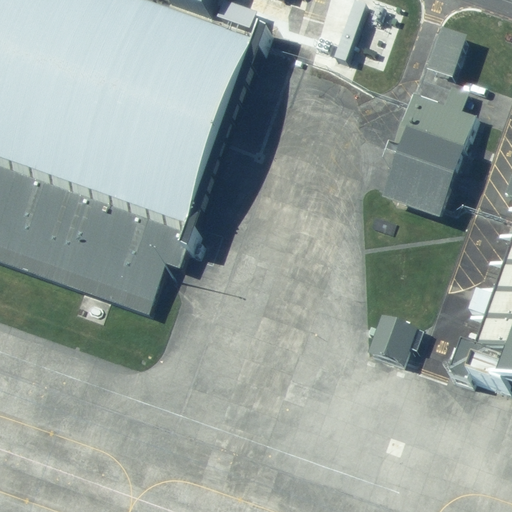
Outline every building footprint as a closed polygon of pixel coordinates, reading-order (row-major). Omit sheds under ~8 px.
[(242,32),(147,0),(0,0),(0,252),(149,303),(242,32)] [(171,0),(171,3),(211,17),(218,0),(171,0)] [(295,0),(267,0),(293,9),(295,0)] [(471,40),(442,30),(424,81),(453,91),(471,40)] [(472,131),(411,110),(379,202),(440,223),(472,131)] [(511,293),(485,374),(511,383),(511,293)] [(420,331),(384,318),(369,359),(406,372),(420,331)]
